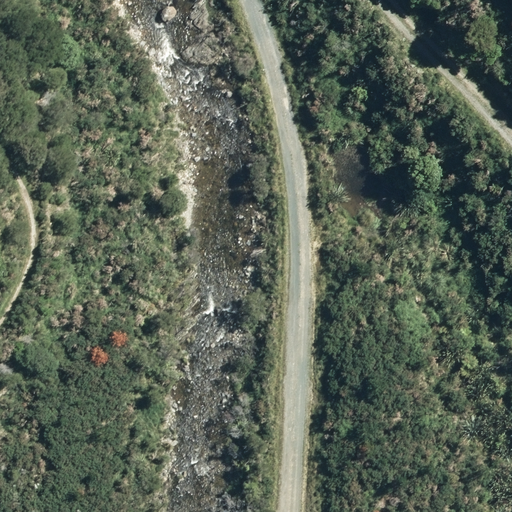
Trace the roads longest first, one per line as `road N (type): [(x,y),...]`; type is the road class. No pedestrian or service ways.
road 1 (track): [(292,511),(299,214),(285,116),(251,0)]
road 2 (track): [(511,137),(390,0)]
road 3 (track): [(0,127),(14,155),(0,256)]
